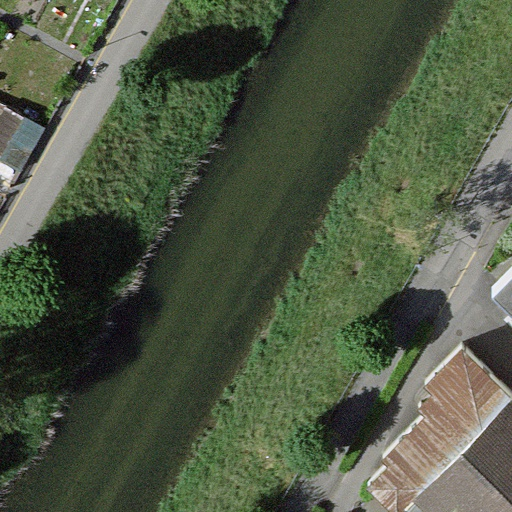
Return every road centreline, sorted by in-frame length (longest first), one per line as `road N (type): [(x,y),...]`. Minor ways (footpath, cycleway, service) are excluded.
road 1 (residential): [(511,143),(297,511)]
road 2 (residential): [(0,269),(151,0)]
